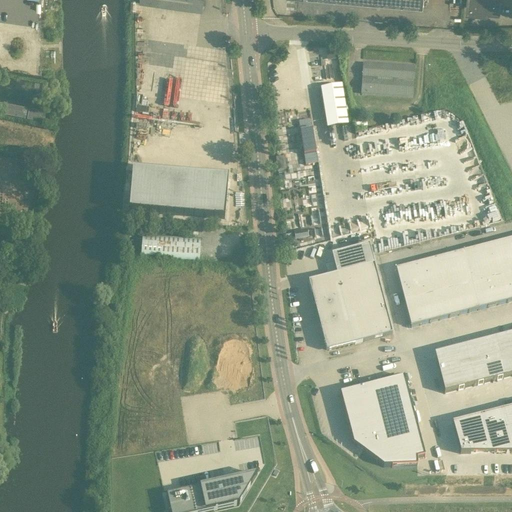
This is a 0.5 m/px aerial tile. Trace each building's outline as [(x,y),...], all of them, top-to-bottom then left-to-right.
[(201,0),(139,0),(139,2),(200,11),(201,0)] [(489,11),(489,12),(500,13),(500,11),(500,0),(470,0),(469,9),(489,11)] [(310,63),(312,82),(327,81),(325,62),(310,63)] [(414,69),(363,65),(361,95),(412,98),(414,69)] [(347,127),(341,87),(320,90),(326,130),(347,127)] [(0,105),(0,116),(25,121),(27,111),(0,105)] [(310,121),(298,123),(305,166),(317,164),(310,121)] [(128,213),(224,221),(228,180),(132,172),(128,213)] [(140,256),(199,260),(200,238),(142,234),(140,256)] [(353,247),(364,245),(363,235),(351,236),(353,247)] [(330,253),(331,255),(340,253),(337,240),(310,246),(313,263),(324,261),(322,254),(330,253)] [(511,302),(511,240),(395,271),(410,329),(511,302)] [(313,294),(329,352),(392,336),(374,266),(308,283),(311,295),(313,294)] [(443,396),(511,378),(511,336),(433,357),(443,396)] [(416,460),(424,458),(404,378),(340,395),(353,446),(383,468),(417,467),(416,460)] [(511,411),(452,427),(458,458),(469,458),(469,456),(511,455),(511,411)] [(256,476),(166,496),(169,511),(215,511),(238,507),(256,476)]
